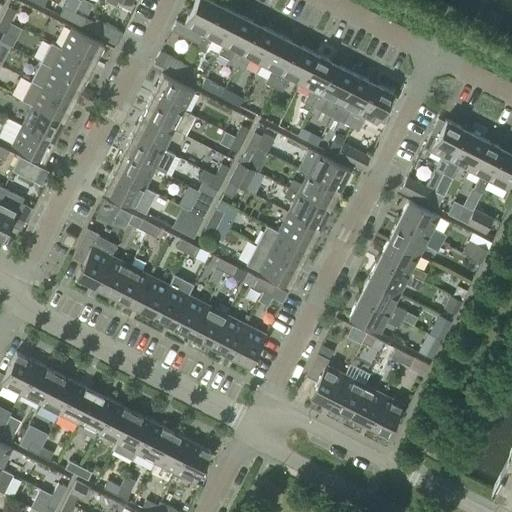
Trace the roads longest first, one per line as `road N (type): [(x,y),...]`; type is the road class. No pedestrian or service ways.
road 1 (residential): [(253,425),(434,59)]
road 2 (residential): [(169,0),(15,294)]
road 3 (residential): [(253,425),(33,313),(15,294)]
road 4 (residential): [(475,511),(294,418),(253,425)]
road 5 (residential): [(253,425),(279,456),(389,511)]
road 6 (residential): [(434,59),(322,0)]
